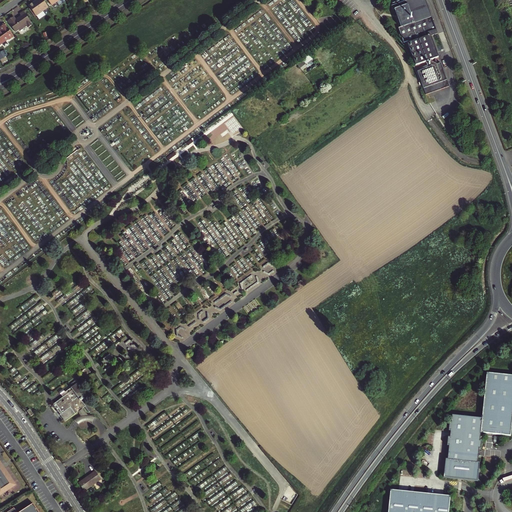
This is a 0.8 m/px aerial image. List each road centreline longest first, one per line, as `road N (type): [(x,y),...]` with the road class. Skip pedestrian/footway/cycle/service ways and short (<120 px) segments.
road 1 (residential): [(363,8),(398,47),(434,127),(455,152),(476,160)]
road 2 (primary): [(502,161),(442,0)]
road 3 (trunk): [(497,287),(488,325),(420,403)]
road 4 (tertiary): [(80,511),(0,394)]
road 5 (trunk): [(420,403),(338,511)]
road 6 (trunk): [(420,403),(511,326)]
